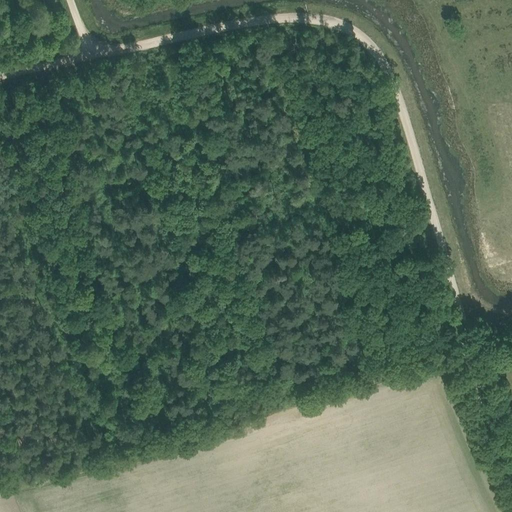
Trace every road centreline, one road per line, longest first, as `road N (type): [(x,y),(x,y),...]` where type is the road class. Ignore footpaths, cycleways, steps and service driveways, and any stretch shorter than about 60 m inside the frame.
road 1 (track): [(468,349),(384,64),(373,42),(350,25),(258,21),(0,80)]
road 2 (track): [(468,349),(294,411),(247,436),(195,440),(0,490)]
road 3 (track): [(468,349),(511,468)]
